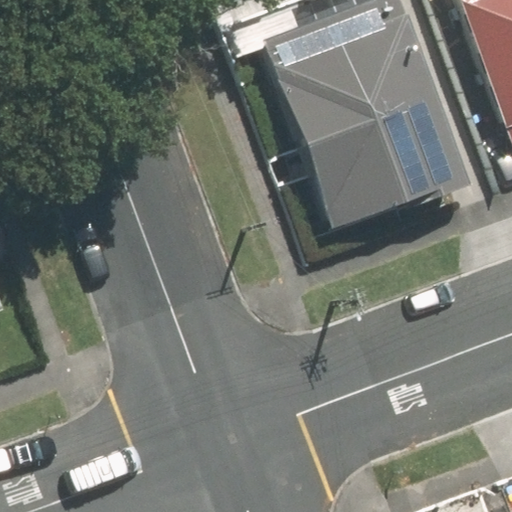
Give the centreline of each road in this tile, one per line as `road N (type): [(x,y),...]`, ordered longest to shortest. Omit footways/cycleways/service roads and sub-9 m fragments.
road 1 (residential): [(220,440),(58,0)]
road 2 (residential): [(511,332),(220,440)]
road 3 (residential): [(220,440),(26,511)]
